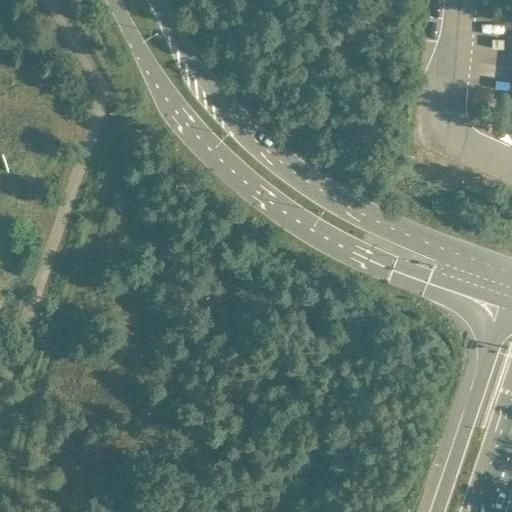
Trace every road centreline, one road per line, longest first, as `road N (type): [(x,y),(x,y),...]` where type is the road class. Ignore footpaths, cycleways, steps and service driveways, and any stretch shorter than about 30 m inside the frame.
road 1 (secondary): [(112,0),(186,117),(275,195),(393,263),(508,304)]
road 2 (secondary): [(511,267),(388,218),(281,152),(225,99),(156,0)]
road 3 (unclassified): [(45,0),(96,83),(99,122),(0,405)]
road 4 (motorway): [(508,304),(437,511)]
